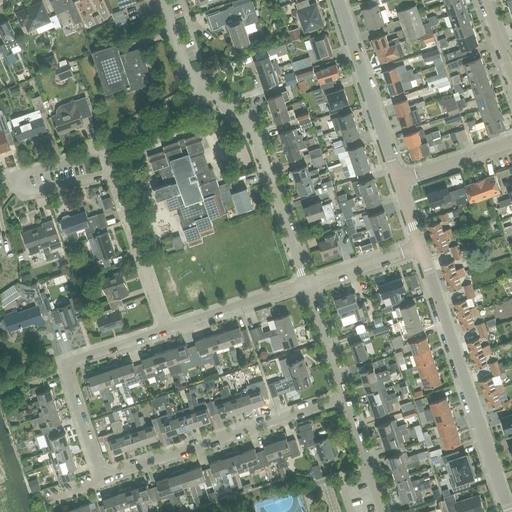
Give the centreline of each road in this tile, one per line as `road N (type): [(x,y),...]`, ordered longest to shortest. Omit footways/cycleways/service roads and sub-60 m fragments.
road 1 (residential): [(509,511),(419,246)]
road 2 (residential): [(99,470),(108,474),(344,396)]
road 3 (residential): [(307,282),(256,136),(207,89)]
road 4 (residential): [(99,470),(68,364),(166,329)]
road 5 (residential): [(397,180),(337,0)]
road 6 (residential): [(166,329),(114,173)]
road 7 (residential): [(166,329),(307,282)]
road 8 (residential): [(382,511),(344,396)]
road 9 (residential): [(397,180),(511,141)]
